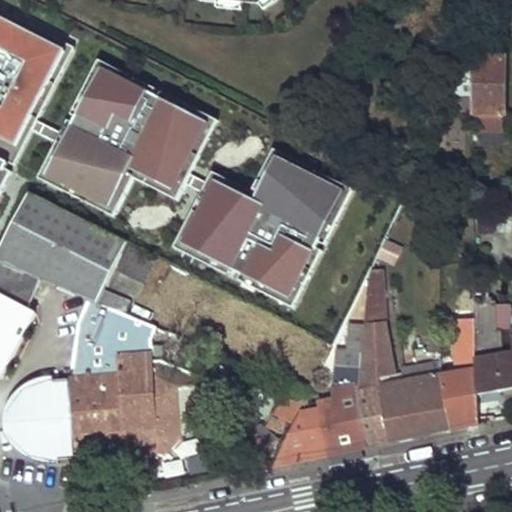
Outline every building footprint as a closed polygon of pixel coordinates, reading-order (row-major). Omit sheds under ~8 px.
[(76,48),(0,9),(0,158),(16,167),(76,48)] [(475,114),(474,131),(504,132),(504,58),(477,59),(457,94),(473,93),(473,112),(473,113),(475,114)] [(221,120),(101,60),(40,178),(58,188),(116,218),(136,179),(179,201),(221,120)] [(457,94),(448,112),(473,112),(473,93),(457,94)] [(357,190),(276,150),(255,192),(216,173),(178,248),(296,308),(357,190)] [(0,199),(16,167),(0,158),(0,199)] [(40,178),(32,194),(50,203),(58,188),(40,178)] [(95,302),(125,241),(60,208),(50,203),(32,194),(30,193),(0,249),(0,262),(40,279),(51,284),(88,300),(95,302)] [(377,259),(394,268),(404,250),(387,240),(377,259)] [(127,247),(115,270),(142,284),(154,260),(127,247)] [(0,380),(1,380),(35,314),(27,310),(40,279),(0,262),(0,380)] [(369,275),(365,317),(384,314),(382,270),(371,271),(369,275)] [(476,335),(475,299),(463,299),(463,335),(476,335)] [(152,340),(157,328),(95,302),(88,300),(78,324),(71,379),(74,437),(77,460),(130,456),(131,463),(153,461),(152,454),(169,453),(182,438),(179,390),(203,388),(202,378),(161,361),(153,362),(153,357),(165,356),(164,346),(153,347),(152,340)] [(365,327),(385,322),(384,314),(365,317),(365,326),(365,327)] [(442,376),(441,362),(405,368),(406,383),(390,386),(389,381),(381,382),(380,378),(394,375),(385,322),(365,327),(358,404),(366,447),(399,440),(452,429),(442,376)] [(349,325),(347,351),(337,350),(334,389),(333,389),(335,401),(322,404),(323,412),(301,417),(297,425),(275,467),(317,458),(333,454),(366,447),(358,404),(365,327),(365,326),(349,325)] [(440,335),(430,336),(431,346),(432,346),(432,352),(441,351),(441,345),(440,345),(440,335)] [(511,353),(476,359),(476,370),(477,396),(511,389),(511,338),(511,339),(511,353)] [(442,376),(452,429),(462,427),(479,424),(477,396),(476,370),(442,376)] [(59,462),(77,460),(74,437),(69,383),(55,385),(54,379),(34,382),(14,395),(4,415),(4,437),(18,453),(35,465),(60,467),(59,462)] [(290,385),(276,414),(297,425),(301,417),(311,394),(290,385)] [(255,433),(238,447),(248,459),(265,445),(255,433)]
